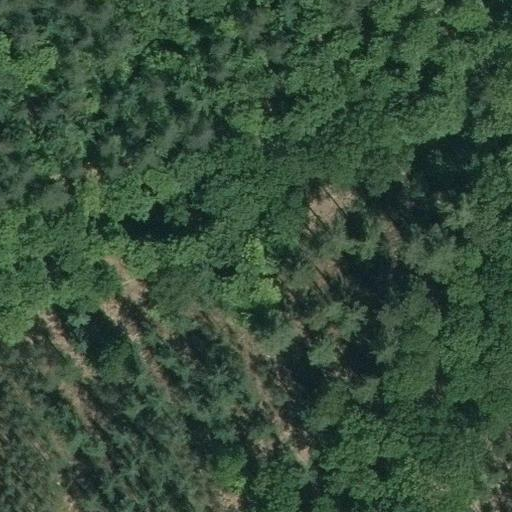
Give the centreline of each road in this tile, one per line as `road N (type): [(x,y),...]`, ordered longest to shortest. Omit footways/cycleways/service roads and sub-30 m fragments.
road 1 (track): [(0,329),(511,108)]
road 2 (tertiary): [(0,261),(511,46)]
road 3 (track): [(511,251),(361,511)]
